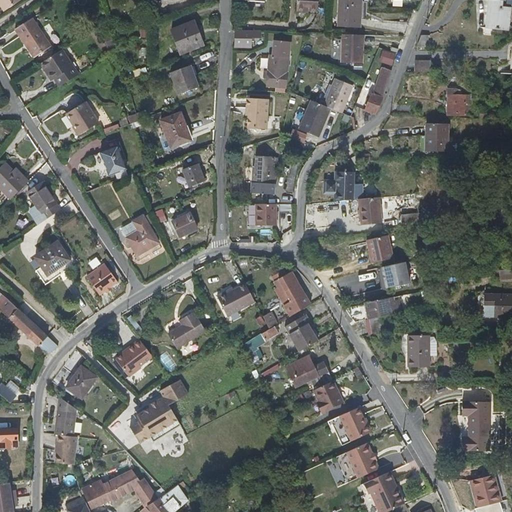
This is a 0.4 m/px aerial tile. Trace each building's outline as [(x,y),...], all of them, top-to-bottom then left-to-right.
[(21,0),(0,0),(0,5),(4,11),(21,0)] [(297,0),(297,10),(309,11),(318,11),(318,0),(297,0)] [(361,0),(339,0),(338,26),(361,27),(361,0)] [(506,0),(492,0),(490,28),(508,29),(510,7),(506,7),(506,0)] [(27,43),(36,56),(51,46),(33,19),(15,30),(24,44),(27,43)] [(195,23),(172,31),(181,53),(204,44),(195,23)] [(250,41),(250,31),(236,30),(235,41),(250,41)] [(362,63),(363,35),(343,35),(342,62),(362,63)] [(429,35),(422,35),(417,47),(428,47),(429,35)] [(33,58),(36,56),(27,43),(24,44),(33,58)] [(274,56),(287,56),(287,43),(274,43),(274,56)] [(68,45),(40,64),(52,81),(54,79),(59,87),(70,80),(79,75),(66,55),(73,51),(68,45)] [(380,51),(379,63),(392,65),(393,52),(380,51)] [(268,86),(286,88),(289,57),(271,56),(268,86)] [(418,61),(418,73),(431,73),(431,61),(418,61)] [(198,85),(191,66),(171,74),(178,93),(198,85)] [(146,68),(133,71),(135,77),(147,74),(146,68)] [(365,111),(376,115),(382,102),(383,98),(393,71),(384,68),(374,95),(372,94),(365,111)] [(330,108),(342,112),(353,86),(336,78),(324,105),(330,108)] [(457,96),(457,90),(449,90),(449,114),(469,115),(470,96),(457,96)] [(60,102),(67,113),(83,103),(77,92),(60,102)] [(246,97),(246,112),(248,112),(248,114),(248,126),(267,127),(268,98),(246,97)] [(324,105),(311,100),(300,129),(319,136),(330,108),(324,105)] [(99,122),(86,102),(67,114),(80,135),(99,122)] [(137,115),(139,121),(146,118),(144,111),(137,114),(137,115)] [(190,138),(180,114),(161,121),(162,123),(156,125),(160,135),(165,133),(171,146),(190,138)] [(447,150),(448,124),(428,124),(428,138),(413,138),(414,150),(447,150)] [(307,154),(314,146),(305,143),(302,152),(307,154)] [(125,168),(117,148),(102,154),(109,174),(125,168)] [(254,167),(253,183),(269,184),(270,177),(274,177),(275,167),(273,167),(274,158),(256,157),(256,167),(254,167)] [(0,189),(10,200),(28,181),(20,173),(18,176),(13,171),(5,163),(0,168),(0,189)] [(204,180),(198,164),(183,170),(190,186),(204,180)] [(293,191),(298,168),(290,167),(286,190),(293,191)] [(336,192),(336,201),(358,199),(364,198),(364,185),(353,185),(354,172),(336,172),(336,181),(326,181),(326,192),(336,192)] [(45,220),(60,210),(52,197),(47,189),(42,182),(27,192),(35,205),(30,209),(30,213),(38,225),(45,220)] [(47,189),(52,197),(55,194),(50,187),(47,189)] [(383,223),(380,197),(364,198),(358,199),(361,225),(383,223)] [(276,225),(277,203),(256,203),(255,224),(276,225)] [(162,209),(153,212),(158,222),(166,219),(162,209)] [(197,228),(190,214),(173,222),(180,236),(197,228)] [(431,224),(432,216),(423,215),(422,223),(431,224)] [(143,217),(133,223),(137,230),(126,236),(137,255),(158,243),(143,217)] [(137,230),(133,223),(122,229),(126,236),(137,230)] [(366,253),(362,236),(353,238),(354,243),(337,247),(340,261),(357,258),(356,249),(359,248),(361,254),(366,253)] [(393,260),(389,236),(367,240),(372,265),(393,260)] [(69,260),(57,243),(36,257),(48,274),(69,260)] [(106,291),(111,287),(118,282),(105,264),(86,276),(100,295),(106,291)] [(404,264),(380,270),(386,290),(409,284),(404,264)] [(511,269),(501,270),(501,278),(511,277),(511,269)] [(290,316),(311,304),(293,274),(287,278),(284,274),(282,271),(271,277),(277,287),(274,289),(290,316)] [(361,276),(362,282),(377,279),(376,273),(361,276)] [(255,302),(245,284),(233,290),(229,292),(227,290),(217,296),(228,316),(255,302)] [(0,309),(48,354),(57,345),(56,344),(45,334),(0,292),(0,309)] [(511,296),(486,296),(485,317),(511,317),(511,296)] [(389,298),(366,303),(369,319),(386,316),(392,315),(389,298)] [(306,309),(311,319),(325,311),(319,302),(306,309)] [(194,312),(180,320),(183,325),(169,335),(177,348),(204,331),(194,312)] [(286,330),(298,352),(317,342),(311,331),(307,324),(310,322),(305,315),(284,327),(286,330)] [(260,325),(266,322),(262,316),(257,319),(260,325)] [(271,327),(281,322),(277,316),(268,322),(271,327)] [(386,316),(369,319),(372,334),(390,331),(386,316)] [(266,342),(286,330),(284,327),(281,322),(271,327),(269,329),(261,333),(265,340),(266,342)] [(261,333),(250,340),(254,346),(265,340),(261,333)] [(430,366),(430,355),(429,337),(429,335),(408,335),(409,367),(430,366)] [(140,366),(153,357),(139,339),(127,349),(128,350),(124,353),(117,359),(130,377),(141,368),(140,366)] [(298,360),(312,387),(331,377),(322,360),(315,364),(309,355),(298,360)] [(97,377),(82,366),(67,387),(82,398),(97,377)] [(362,372),(358,366),(353,368),(357,375),(362,372)] [(343,400),(331,379),(312,389),(319,401),(324,410),(343,400)] [(169,405),(189,394),(180,380),(161,390),(164,396),(158,400),(158,399),(148,404),(149,406),(136,413),(139,418),(128,424),(138,441),(149,435),(152,440),(180,426),(178,421),(169,405)] [(0,386),(0,394),(11,404),(17,397),(2,384),(0,386)] [(55,435),(58,436),(74,437),(77,409),(59,396),(55,435)] [(463,437),(463,452),(490,452),(490,402),(463,401),(463,416),(469,416),(469,437),(463,437)] [(357,407),(339,416),(351,440),(369,431),(362,418),(357,407)] [(362,418),(369,431),(372,430),(365,416),(362,418)] [(15,429),(0,429),(0,447),(17,446),(15,429)] [(58,436),(54,463),(73,464),(77,437),(74,437),(58,436)] [(366,442),(336,456),(347,481),(375,468),(368,453),(371,452),(366,442)] [(173,480),(166,466),(158,471),(166,484),(173,480)] [(93,473),(91,469),(80,475),(84,483),(93,478),(91,474),(93,473)] [(146,506),(158,499),(144,480),(141,482),(131,471),(103,484),(110,501),(111,502),(135,490),(146,506)] [(393,488),(398,489),(390,472),(386,473),(393,488)] [(371,493),(378,511),(386,511),(405,503),(398,489),(393,488),(386,473),(362,484),(367,494),(371,493)] [(110,501),(103,484),(101,480),(83,488),(92,509),(110,501)] [(484,480),(468,484),(475,511),(502,511),(496,484),(485,486),(484,480)] [(11,490),(10,482),(0,483),(0,500),(17,498),(15,488),(13,487),(14,489),(11,490)] [(151,511),(174,511),(188,501),(181,489),(185,485),(182,482),(165,495),(161,498),(160,498),(158,499),(146,506),(151,511)] [(89,511),(83,497),(65,505),(68,511),(89,511)] [(18,505),(17,498),(0,500),(0,511),(13,511),(13,506),(18,505)] [(99,511),(113,506),(111,502),(110,501),(92,509),(93,511),(99,511)]
